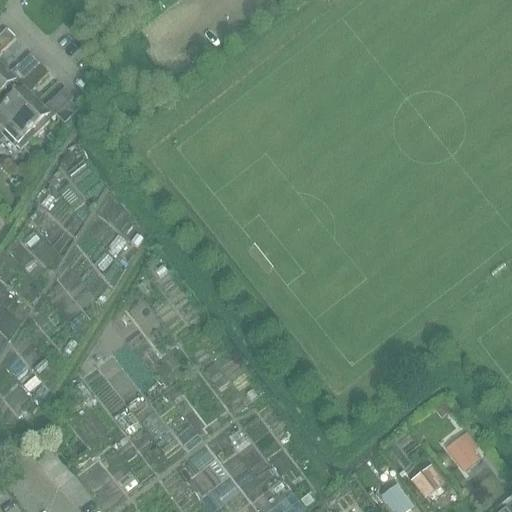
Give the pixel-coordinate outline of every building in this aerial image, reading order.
[(0,36),(0,69),(1,69),(0,68),(0,56),(2,55),(1,55),(16,41),(6,31),(0,36)] [(0,69),(0,104),(40,65),(31,56),(16,70),(16,69),(8,76),(1,69),(0,69)] [(0,104),(0,131),(3,134),(35,104),(28,97),(35,90),(35,89),(49,75),(40,65),(0,104)] [(35,104),(3,134),(21,152),(74,100),(64,90),(50,104),(49,104),(42,111),(35,104)] [(470,443),(457,454),(472,471),(485,460),(470,443)] [(433,471),(420,483),(435,500),(448,488),(433,471)] [(400,492),(387,504),(393,511),(411,511),(415,509),(400,492)]
